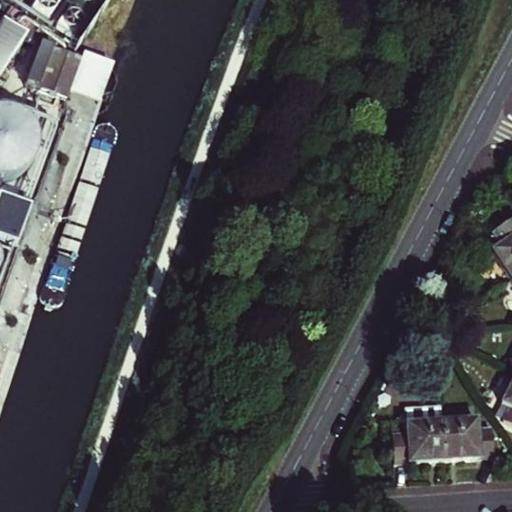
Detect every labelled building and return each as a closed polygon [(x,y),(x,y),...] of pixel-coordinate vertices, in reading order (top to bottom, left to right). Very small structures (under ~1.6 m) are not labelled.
[(0,0),(0,6),(16,18),(27,0),(0,0)] [(103,0),(32,0),(19,20),(28,26),(68,53),(103,0)] [(16,18),(0,6),(0,67),(28,26),(19,20),(16,18)] [(60,103),(74,63),(33,48),(19,87),(60,103)] [(36,156),(37,149),(36,142),(34,135),(31,129),(26,123),(21,119),(14,115),(8,113),(1,112),(0,112),(0,185),(7,184),(14,182),(20,179),(26,175),(30,169),(34,163),(36,156)] [(509,288),(511,286),(511,227),(491,241),(498,252),(490,258),(509,288)] [(511,432),(511,384),(499,410),(509,415),(502,428),(511,432)] [(405,428),(405,439),(390,440),(392,469),(441,466),(439,426),(438,411),(405,413),(406,428),(405,428)] [(439,426),(441,466),(491,462),(489,433),(475,434),(474,424),(439,426)]
